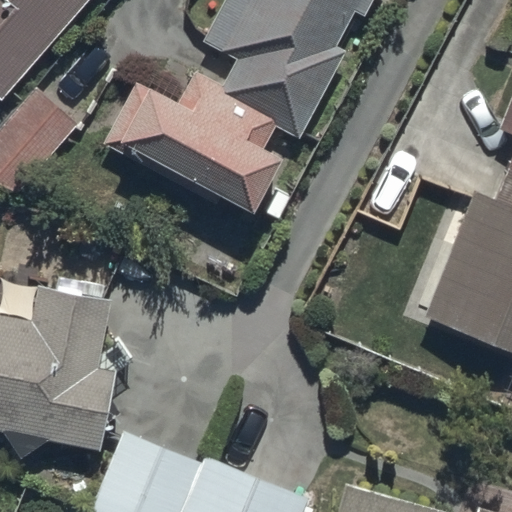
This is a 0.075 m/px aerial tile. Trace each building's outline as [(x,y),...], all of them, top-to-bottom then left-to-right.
[(0,0),(0,89),(79,0),(0,0)] [(220,0),(201,40),(231,55),(220,79),(193,63),(179,95),(133,74),(105,127),(245,201),(271,146),(264,140),(272,120),(299,134),(343,45),(334,38),(351,5),(361,12),(366,0),(220,0)] [(511,78),(494,123),(511,130),(511,137),(493,192),(470,182),(425,308),(511,344),(511,78)] [(0,181),(18,189),(73,120),(29,84),(0,119),(0,181)] [(27,315),(0,309),(0,425),(94,444),(109,366),(95,364),(105,294),(32,281),(27,315)] [(115,427),(84,507),(97,511),(294,511),(302,492),(200,452),(197,459),(115,427)] [(474,511),(448,511),(343,483),(334,511),(511,511),(477,503),(474,511)]
